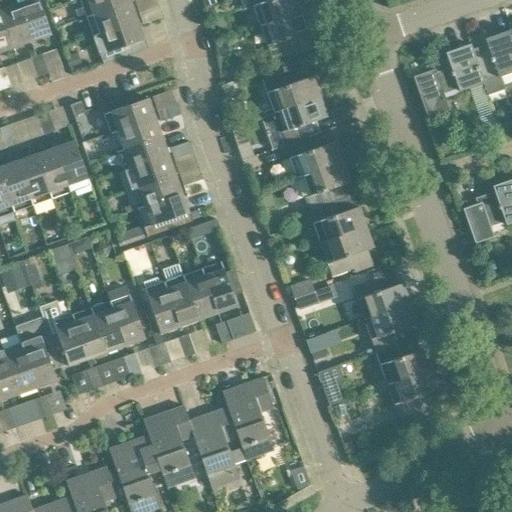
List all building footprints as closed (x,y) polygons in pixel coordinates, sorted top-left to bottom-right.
[(0,0),(0,18),(11,49),(30,42),(15,0),(0,0)] [(51,35),(38,0),(15,0),(30,42),(51,35)] [(80,0),(87,18),(131,1),(130,0),(80,0)] [(302,0),(250,0),(260,25),(305,9),(302,0)] [(93,37),(138,21),(131,1),(87,18),(93,37)] [(152,21),(162,17),(158,7),(149,10),(152,21)] [(305,9),(260,25),(272,59),(293,51),(295,55),(313,48),(307,32),(313,30),(305,9)] [(143,24),(152,21),(149,10),(139,13),(143,24)] [(0,52),(11,49),(0,18),(0,52)] [(93,37),(103,64),(133,54),(130,45),(145,39),(138,21),(93,37)] [(499,77),(511,72),(511,40),(508,30),(491,36),(493,42),(472,49),(470,44),(469,44),(483,83),(487,95),(504,90),(499,77)] [(459,91),(483,83),(469,44),(452,50),(454,56),(431,64),(433,69),(413,77),(427,118),(449,110),(443,93),(458,88),(459,91)] [(34,68),(45,64),(42,54),(31,58),(34,68)] [(312,76),(307,78),(301,61),(282,68),(284,72),(262,79),(274,112),(319,96),(312,76)] [(45,64),(34,68),(37,77),(48,73),(45,64)] [(7,77),(0,79),(0,90),(11,86),(7,77)] [(327,130),(322,118),(326,117),(319,96),(274,112),(285,145),(308,137),(327,130)] [(110,133),(155,118),(148,98),(103,114),(110,133)] [(74,116),(85,112),(81,101),(70,105),(74,116)] [(166,107),(170,118),(180,115),(176,104),(166,107)] [(161,121),(170,118),(166,107),(157,110),(161,121)] [(40,125),(51,121),(48,111),(37,115),(40,125)] [(117,152),(162,136),(155,118),(110,133),(117,152)] [(51,121),(40,125),(44,134),(54,130),(51,121)] [(0,130),(3,138),(13,134),(10,125),(0,128),(0,130)] [(13,134),(3,138),(6,147),(17,143),(13,134)] [(123,171),(168,154),(162,136),(117,152),(123,171)] [(297,178),(343,162),(335,141),(312,150),(308,137),(285,145),(297,178)] [(90,185),(80,159),(74,140),(54,147),(70,192),(90,185)] [(183,156),(193,152),(189,141),(180,145),(183,156)] [(174,159),(183,156),(180,145),(170,148),(174,159)] [(51,199),(70,192),(54,147),(35,154),(51,199)] [(32,206),(51,199),(35,154),(16,161),(32,206)] [(130,190),(175,174),(168,154),(123,171),(124,171),(106,178),(108,182),(125,176),(130,190)] [(0,176),(13,213),(32,206),(16,161),(0,166),(0,176)] [(308,210),(348,196),(344,184),(350,182),(343,162),(297,178),(308,210)] [(137,210),(182,194),(175,174),(130,190),(137,210)] [(0,217),(13,213),(0,176),(0,217)] [(197,194),(206,190),(202,179),(193,183),(197,194)] [(506,225),(511,222),(511,179),(499,184),(501,189),(479,197),(489,227),(504,221),(506,225)] [(187,197),(197,194),(193,183),(184,186),(187,197)] [(144,228),(170,219),(189,212),(182,194),(137,210),(144,228)] [(320,243),(366,227),(358,206),(353,209),(348,196),(308,210),(320,243)] [(193,239),(212,236),(214,248),(223,247),(218,220),(191,224),(193,239)] [(372,266),(366,250),(373,247),(366,227),(320,243),(332,276),(353,269),(354,272),(372,266)] [(73,257),(68,244),(49,251),(54,264),(73,257)] [(182,276),(182,277),(178,264),(162,270),(166,282),(163,283),(178,327),(198,320),(182,276)] [(216,314),(236,307),(223,269),(213,272),(211,266),(201,270),(216,314)] [(6,290),(33,284),(30,267),(3,273),(6,290)] [(364,319),(409,303),(402,283),(397,285),(390,267),(372,274),(374,278),(352,286),(364,319)] [(198,320),(216,314),(201,270),(182,276),(198,320)] [(163,283),(159,285),(156,278),(142,283),(160,334),(178,327),(163,283)] [(294,298),(313,292),(309,281),(290,287),(294,298)] [(145,339),(129,294),(125,284),(105,291),(124,346),(145,339)] [(105,353),(124,346),(105,291),(102,292),(106,302),(90,308),(105,353)] [(313,292),(294,298),(298,309),(317,303),(313,292)] [(71,315),(62,318),(56,302),(39,308),(39,307),(38,307),(42,319),(51,345),(52,345),(60,367),(67,364),(68,366),(86,360),(71,315)] [(405,327),(417,323),(409,303),(364,319),(376,352),(417,337),(410,339),(405,327)] [(86,360),(105,353),(90,308),(71,315),(86,360)] [(52,370),(60,367),(52,345),(51,345),(42,319),(15,328),(21,343),(36,388),(56,381),(52,370)] [(218,334),(229,330),(226,321),(215,325),(218,334)] [(218,334),(222,344),(232,340),(229,330),(218,334)] [(181,347),(191,344),(188,334),(177,338),(181,347)] [(425,348),(421,349),(417,337),(376,352),(386,380),(373,384),(375,389),(433,369),(425,348)] [(17,395),(36,388),(21,343),(1,350),(17,395)] [(151,358),(167,352),(164,343),(147,349),(151,358)] [(191,344),(181,347),(184,357),(195,353),(191,344)] [(0,400),(17,395),(1,350),(0,350),(0,400)] [(167,352),(151,358),(154,367),(170,362),(167,352)] [(126,367),(137,363),(134,353),(123,357),(126,367)] [(137,363),(126,367),(130,376),(141,372),(137,363)] [(317,372),(328,405),(344,400),(337,381),(344,378),(339,364),(317,372)] [(89,380),(100,376),(96,367),(86,371),(89,380)] [(425,420),(423,414),(440,408),(434,391),(440,389),(433,369),(375,389),(377,394),(389,390),(394,405),(388,407),(398,435),(425,420)] [(100,376),(89,380),(92,389),(103,385),(100,376)] [(238,437),(246,460),(273,450),(260,412),(273,407),(263,377),(244,384),(245,388),(238,390),(236,387),(222,392),(227,407),(228,407),(239,437),(238,437)] [(38,408),(49,405),(46,395),(35,399),(38,408)] [(49,405),(38,408),(41,418),(52,414),(49,405)] [(188,421),(189,421),(183,405),(165,412),(166,416),(158,418),(157,415),(142,420),(148,435),(149,435),(159,465),(158,465),(167,488),(194,478),(181,440),(193,436),(188,421)] [(226,442),(238,437),(239,437),(228,407),(227,407),(209,413),(211,417),(203,420),(202,416),(189,421),(188,421),(193,436),(212,489),(239,479),(226,442)] [(0,420),(0,422),(11,418),(8,409),(0,411),(0,420)] [(11,418),(0,422),(4,431),(14,427),(11,418)] [(146,469),(158,465),(159,465),(149,435),(148,435),(130,441),(132,445),(124,448),(123,444),(108,449),(130,511),(145,511),(160,507),(146,469)] [(310,485),(304,466),(290,471),(297,490),(310,485)] [(107,511),(104,502),(117,497),(106,467),(87,473),(89,477),(81,480),(80,476),(65,481),(71,496),(77,511),(107,511)] [(32,511),(32,510),(27,495),(8,501),(10,505),(2,508),(1,504),(0,504),(0,511),(32,511)] [(77,511),(71,496),(53,502),(54,506),(47,509),(45,505),(32,510),(32,511),(77,511)]
